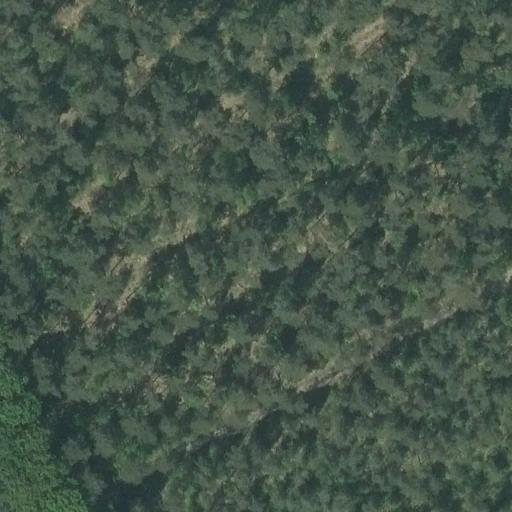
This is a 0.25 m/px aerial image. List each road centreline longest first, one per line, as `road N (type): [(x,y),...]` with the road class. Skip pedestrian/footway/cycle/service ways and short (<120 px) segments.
road 1 (track): [(81,511),(123,479),(511,274)]
road 2 (track): [(0,388),(65,511)]
